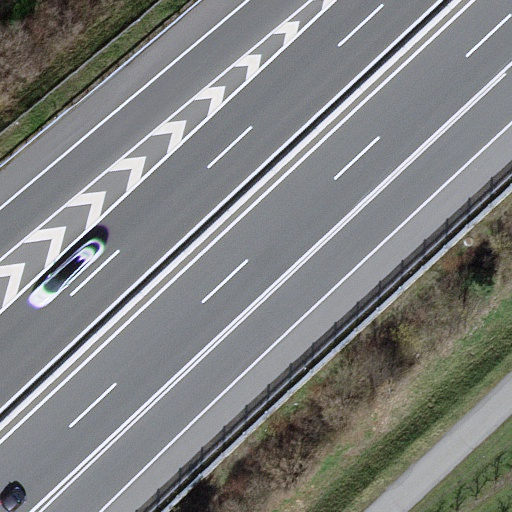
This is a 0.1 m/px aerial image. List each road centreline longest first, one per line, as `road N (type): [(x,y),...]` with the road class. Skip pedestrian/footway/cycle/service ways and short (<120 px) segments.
road 1 (motorway): [(387,0),(0,362)]
road 2 (motorway): [(0,493),(359,156)]
road 3 (motorway): [(38,511),(359,156)]
road 4 (motorway): [(285,0),(0,233)]
road 5 (motorway): [(359,156),(511,16)]
road 6 (track): [(511,404),(396,511)]
